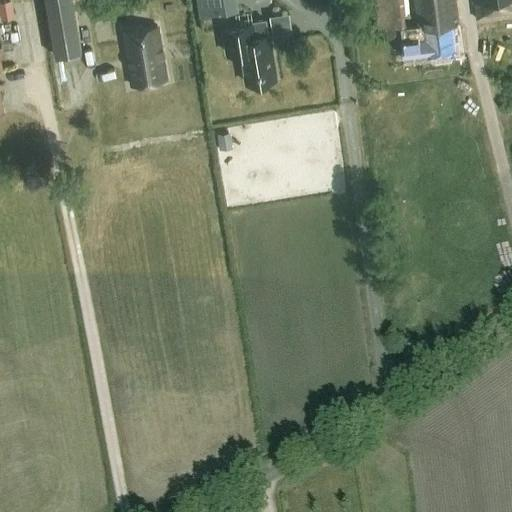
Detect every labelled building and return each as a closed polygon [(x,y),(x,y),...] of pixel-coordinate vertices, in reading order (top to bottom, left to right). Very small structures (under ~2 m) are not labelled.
[(6,0),(0,1),(0,6),(2,18),(14,16),(11,0),(6,0)] [(71,0),(45,0),(56,56),(81,51),(71,0)] [(146,0),(146,10),(169,11),(169,0),(146,0)] [(235,0),(198,0),(200,12),(237,7),(235,0)] [(452,32),(451,25),(456,24),(452,0),(413,0),(418,26),(399,29),(403,57),(455,49),(454,41),(461,40),(459,30),(452,32)] [(511,0),(472,0),(475,20),(511,14),(511,0)] [(269,79),(261,21),(249,23),(251,36),(233,39),(239,83),(269,79)] [(130,87),(165,81),(157,27),(122,33),(130,87)]
